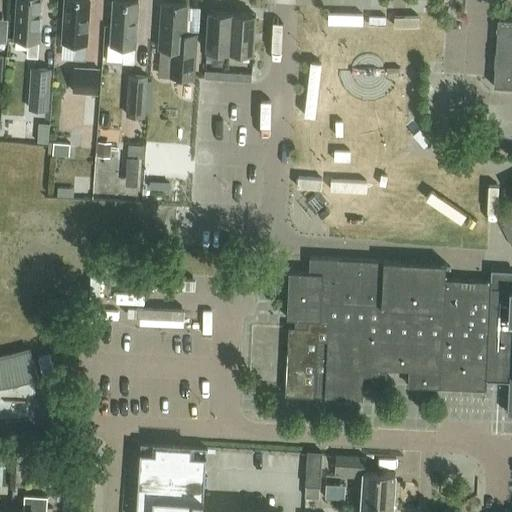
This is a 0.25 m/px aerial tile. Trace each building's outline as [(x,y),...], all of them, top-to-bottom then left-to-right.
[(38,59),(41,0),(17,0),(15,40),(28,41),(27,58),(38,59)] [(85,60),(89,0),(65,0),(63,42),(75,42),(74,60),(85,60)] [(134,64),(138,1),(120,0),(114,0),(111,45),(124,46),(123,63),(134,64)] [(163,3),(160,48),(173,49),(171,77),(194,78),(197,34),(185,33),(187,4),(163,3)] [(252,52),(255,14),(208,11),(205,49),(252,52)] [(511,87),(511,20),(499,19),(495,87),(511,87)] [(96,113),(99,67),(75,65),(74,92),(85,93),(83,125),(96,126),(96,113)] [(50,109),(53,68),(32,66),(29,108),(50,109)] [(205,71),(205,78),(216,79),(217,71),(205,71)] [(217,71),(216,79),(228,79),(228,72),(224,72),(217,71)] [(228,72),(228,79),(240,80),(240,73),(234,72),(228,72)] [(240,73),(240,80),(251,81),(252,74),(240,73)] [(147,117),(150,75),(130,74),(128,115),(147,117)] [(38,124),(37,143),(48,143),(49,124),(38,124)] [(97,142),(97,157),(110,157),(111,143),(97,142)] [(129,142),(125,181),(140,183),(145,143),(129,142)] [(53,143),(52,155),(69,156),(70,144),(53,143)] [(185,161),(186,147),(152,145),(151,159),(185,161)] [(511,216),(501,223),(511,244),(511,216)] [(74,220),(17,219),(16,285),(73,286),(74,220)] [(288,326),(285,395),(287,395),(295,396),(298,396),(306,396),(309,396),(314,397),(314,395),(318,395),(319,396),(325,396),(324,397),(328,397),(330,397),(339,398),(341,398),(350,398),(352,398),(361,399),(363,399),(363,396),(363,393),(363,385),(364,382),(364,375),(373,376),(375,376),(384,376),(386,376),(387,376),(387,375),(387,369),(409,370),(408,385),(486,389),(486,388),(487,380),(487,376),(498,376),(499,376),(510,377),(510,381),(509,389),(509,392),(509,400),(509,403),(508,411),(508,414),(508,415),(511,415),(511,287),(511,288),(511,280),(511,270),(495,270),(491,269),(490,280),(445,278),(446,263),(310,255),(309,271),(288,270),(288,272),(288,280),(288,283),(287,291),(287,294),(287,302),(287,304),(286,313),(286,315),(286,317),(288,318),(295,318),(294,326),(288,326)] [(0,415),(14,414),(34,415),(35,378),(39,378),(30,349),(14,354),(0,356),(0,415)] [(56,379),(50,355),(38,358),(44,382),(56,379)] [(208,447),(142,443),(137,511),(232,511),(204,510),(208,447)] [(0,459),(10,460),(10,448),(0,447),(0,459)] [(319,497),(322,452),(308,451),(305,496),(319,497)] [(362,502),(393,504),(395,473),(365,471),(366,457),(337,455),(335,476),(364,478),(362,502)] [(345,485),(326,484),(325,498),(344,499),(345,485)] [(11,510),(10,511),(46,511),(47,496),(24,495),(23,511),(11,510)] [(392,511),(393,504),(362,502),(361,511),(392,511)]
